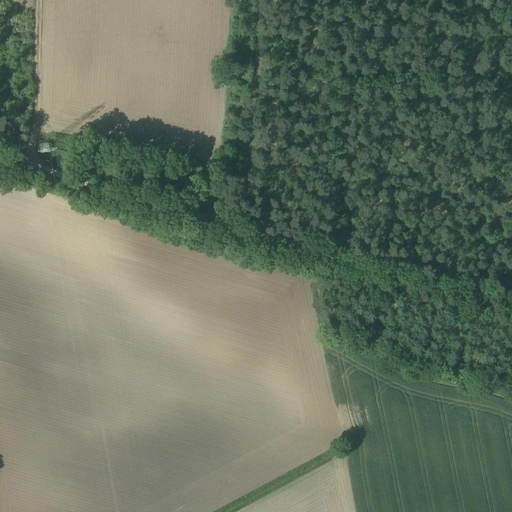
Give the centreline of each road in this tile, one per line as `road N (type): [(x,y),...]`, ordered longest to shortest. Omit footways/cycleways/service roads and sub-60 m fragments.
road 1 (unclassified): [(511,311),(212,229)]
road 2 (track): [(212,229),(0,162)]
